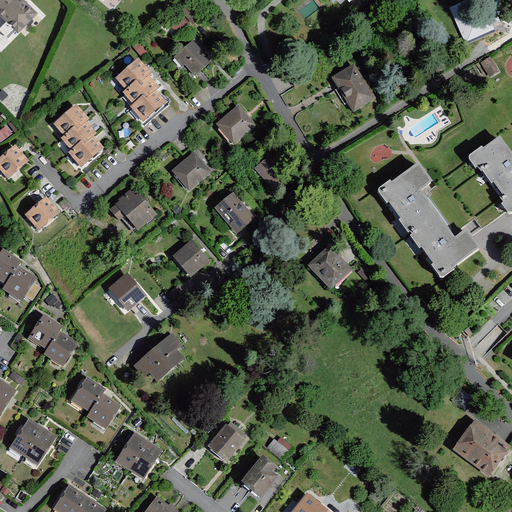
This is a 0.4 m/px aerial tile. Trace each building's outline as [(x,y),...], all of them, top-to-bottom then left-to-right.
[(38,18),(20,0),(0,0),(0,16),(19,36),(38,18)] [(491,27),(497,24),(504,25),(491,0),(474,0),(453,11),(469,43),(493,31),(491,27)] [(196,40),(177,56),(195,77),(214,61),(196,40)] [(491,57),(481,63),(490,78),(500,72),(491,57)] [(141,59),(120,76),(131,90),(129,92),(138,103),(135,105),(147,118),(166,102),(157,92),(159,88),(150,78),(154,74),(141,59)] [(355,66),(332,82),(356,116),(379,100),(355,66)] [(239,104),(217,121),(234,142),(255,125),(239,104)] [(78,106),(58,123),(69,136),(66,139),(73,147),(69,151),(83,167),(105,148),(96,137),(98,133),(88,124),(90,120),(78,106)] [(0,132),(0,140),(12,135),(9,128),(0,132)] [(475,156),(511,208),(511,151),(502,137),(475,156)] [(18,145),(0,159),(0,165),(10,178),(31,162),(18,145)] [(172,170),(190,190),(213,170),(195,150),(172,170)] [(256,167),(277,191),(293,177),(272,153),(256,167)] [(381,190),(444,280),(485,251),(473,234),(459,243),(423,192),(437,182),(422,161),(381,190)] [(126,215),(138,229),(157,213),(136,188),(111,209),(120,221),(126,215)] [(214,208),(237,234),(257,218),(234,191),(214,208)] [(28,213),(44,230),(63,213),(48,196),(28,213)] [(175,254),(193,274),(211,259),(194,238),(175,254)] [(331,244),(309,265),(333,289),(354,268),(331,244)] [(0,256),(0,275),(8,282),(5,286),(23,299),(38,278),(22,266),(24,262),(6,249),(0,256)] [(367,262),(359,269),(369,280),(376,272),(367,262)] [(111,287),(129,309),(148,294),(129,272),(111,287)] [(61,327),(44,317),(30,339),(47,349),(45,353),(64,365),(77,344),(59,332),(61,327)] [(173,332),(134,365),(146,379),(152,374),(157,380),(183,359),(175,350),(183,344),(173,332)] [(103,390),(86,379),(72,401),(89,412),(87,415),(106,427),(119,406),(101,394),(103,390)] [(0,382),(0,423),(1,425),(21,396),(0,382)] [(258,392),(252,397),(257,403),(263,398),(258,392)] [(511,444),(477,420),(455,450),(492,477),(511,450),(511,444)] [(231,421),(210,445),(228,460),(249,436),(231,421)] [(30,423),(11,452),(40,472),(59,443),(30,423)] [(136,436),(117,465),(146,485),(165,456),(136,436)] [(282,436),(271,449),(289,463),(299,450),(282,436)] [(264,455),(245,481),(265,497),(282,476),(276,471),(279,467),(264,455)] [(104,511),(69,489),(54,511),(104,511)] [(347,511),(321,490),(303,511),(347,511)] [(178,511),(157,496),(145,511),(178,511)]
